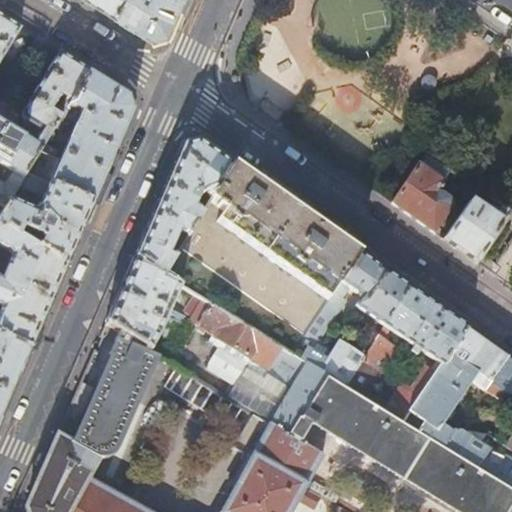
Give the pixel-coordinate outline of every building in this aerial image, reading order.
[(85,0),(110,15),(119,0),(85,0)] [(180,0),(119,0),(110,15),(127,26),(151,40),(165,35),(170,24),(180,0)] [(278,0),(276,14),(282,13),(287,11),(291,6),(292,2),(291,0),(278,0)] [(20,30),(0,17),(0,62),(3,57),(20,30)] [(43,148),(54,130),(89,72),(59,54),(42,81),(36,91),(21,115),(22,121),(39,131),(31,144),(41,150),(43,148)] [(89,72),(54,130),(62,133),(70,122),(76,123),(67,142),(58,138),(54,148),(63,152),(59,160),(56,159),(58,155),(43,148),(41,150),(26,175),(92,203),(114,153),(132,111),(130,103),(128,96),(110,85),(89,72)] [(31,144),(0,125),(0,164),(13,173),(5,186),(0,182),(0,203),(6,207),(10,201),(19,187),(26,175),(41,150),(31,144)] [(212,198),(233,164),(198,140),(190,142),(183,144),(154,209),(133,258),(164,276),(182,247),(175,243),(181,230),(189,235),(200,217),(199,212),(194,209),(201,195),(206,193),(212,198)] [(452,199),(444,193),(442,192),(439,191),(435,194),(450,171),(425,154),(392,203),(434,233),(453,205),(453,201),(452,199)] [(359,252),(233,164),(212,198),(200,217),(189,235),(182,247),(164,276),(179,285),(193,294),(292,355),(359,252)] [(26,175),(19,187),(43,197),(37,212),(10,201),(6,207),(0,217),(0,226),(65,266),(82,228),(92,203),(26,175)] [(506,220),(511,212),(477,189),(473,195),(478,198),(478,197),(493,207),(487,215),(468,202),(442,239),(448,243),(476,263),(482,254),(506,220)] [(0,336),(29,349),(47,308),(65,266),(0,226),(0,246),(9,251),(13,257),(2,280),(0,279),(0,336)] [(498,268),(494,275),(511,287),(511,238),(495,263),(494,265),(498,268)] [(410,288),(359,252),(292,355),(321,374),(323,370),(343,383),(345,384),(347,382),(356,366),(360,359),(338,345),(330,359),(328,352),(318,346),(346,303),(343,301),(349,291),(362,300),(355,309),(385,328),(410,288)] [(495,263),(482,254),(476,263),(494,275),(498,268),(494,265),(495,263)] [(164,276),(133,258),(108,316),(105,323),(118,331),(151,351),(159,335),(165,337),(174,314),(169,311),(179,285),(164,276)] [(347,390),(403,424),(466,329),(467,328),(410,288),(385,328),(360,368),(350,384),(347,390)] [(321,374),(292,355),(193,294),(183,312),(191,317),(189,320),(211,334),(206,341),(215,346),(203,367),(230,384),(228,399),(256,416),(271,425),(290,437),(326,377),(321,374)] [(511,361),(467,330),(466,329),(403,424),(511,492),(511,436),(506,446),(490,435),(473,430),(470,435),(463,430),(456,431),(444,423),(474,379),(486,387),(511,399),(511,361)] [(54,440),(98,458),(105,458),(110,456),(115,451),(118,447),(150,374),(158,356),(156,355),(151,351),(118,331),(96,380),(77,426),(63,419),(54,440)] [(0,416),(11,391),(29,349),(0,336),(0,416)] [(360,368),(356,366),(347,382),(350,384),(360,368)] [(243,438),(256,416),(228,399),(178,368),(166,390),(243,438)] [(323,370),(321,374),(326,377),(341,386),(343,383),(323,370)] [(271,425),(221,511),(146,511),(88,478),(98,458),(54,440),(51,446),(25,508),(26,511),(506,511),(511,503),(511,492),(403,424),(347,390),(341,386),(326,377),(290,437),(271,425)]
